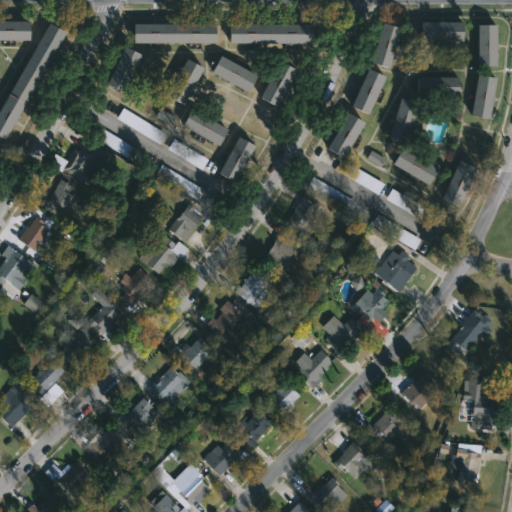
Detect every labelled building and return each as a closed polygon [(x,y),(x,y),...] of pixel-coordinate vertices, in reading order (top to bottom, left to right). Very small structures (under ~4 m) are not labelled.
[(400,43),(397,54),(387,51),(383,65),(366,60),(378,20),(396,26),(392,41),(400,43)] [(0,41),(0,22),(24,23),(24,39),(20,39),(20,42),(0,41)] [(189,43),(130,43),(130,23),(212,24),(212,43),(189,43)] [(294,43),(226,42),(226,23),(308,24),(308,43),(294,43)] [(457,23),(457,42),(445,42),(446,47),(434,47),(434,42),(417,42),(417,23),(457,23)] [(5,132),(1,139),(0,138),(0,98),(43,24),(61,34),(5,132)] [(494,65),(474,65),(473,27),(492,26),(494,65)] [(129,78),(122,92),(103,84),(120,46),(139,54),(129,78)] [(254,75),(244,93),(209,73),(219,55),(254,75)] [(201,68),(181,105),(164,95),(184,58),(201,68)] [(293,71),(272,108),(255,98),(276,62),(293,71)] [(381,91),(376,102),(369,98),(363,112),(346,105),(363,66),(380,74),(374,88),(381,91)] [(489,98),(486,118),(467,115),(475,73),(494,77),(489,98)] [(419,93),(416,93),(417,75),(454,75),(454,93),(419,93)] [(414,101),(404,134),(386,128),(396,95),(414,101)] [(225,127),(215,144),(178,122),(187,105),(225,127)] [(358,138),(352,147),(346,143),(337,156),(321,146),(343,111),(359,121),(351,133),(358,138)] [(252,143),(231,181),(214,171),(235,133),(252,143)] [(79,143),(86,147),(88,144),(98,151),(91,161),(94,162),(85,175),(80,172),(76,178),(59,168),(58,171),(45,163),(51,152),(64,160),(72,148),(75,150),(79,143)] [(432,167),(423,183),(413,177),(411,181),(401,175),(403,171),(388,162),(397,146),(432,167)] [(371,163),(382,164),(382,157),(372,156),(371,163)] [(465,185),(456,206),(436,197),(454,158),(473,167),(465,185)] [(342,176),(377,196),(383,185),(348,165),(342,176)] [(353,203),(313,177),(306,187),(347,214),(353,203)] [(73,198),(63,211),(53,204),(47,212),(37,205),(41,198),(46,201),(46,200),(45,198),(59,179),(69,186),(64,192),(73,198)] [(385,201),(426,224),(432,213),(391,190),(385,201)] [(310,217),(303,228),(296,223),(294,226),(284,220),(299,196),(309,202),(308,204),(315,209),(310,217)] [(185,241),(167,228),(187,202),(194,207),(192,210),(201,217),(190,231),(192,232),(185,241)] [(48,229),(33,251),(17,240),(33,215),(42,221),(40,224),(48,229)] [(420,240),(377,215),(370,226),(413,251),(420,240)] [(295,238),(280,264),(263,254),(278,228),(295,238)] [(165,236),(174,243),(176,240),(186,248),(169,266),(166,263),(157,273),(138,256),(150,242),(155,246),(165,236)] [(36,264),(18,289),(0,276),(0,260),(10,246),(36,264)] [(389,249),(396,254),(399,250),(407,256),(404,260),(414,266),(400,286),(397,283),(394,287),(373,273),(389,249)] [(136,267),(150,280),(142,288),(145,291),(140,297),(136,294),(127,304),(119,296),(122,291),(118,287),(120,284),(116,281),(121,276),(125,279),(136,267)] [(269,284),(251,306),(232,290),(237,284),(238,285),(251,269),(269,284)] [(117,315),(99,334),(93,328),(95,327),(92,324),(88,328),(83,323),(99,305),(87,294),(94,286),(115,306),(111,310),(117,315)] [(375,288),(387,301),(367,323),(349,306),(364,289),(369,294),(375,288)] [(245,318),(222,343),(203,325),(208,319),(212,323),(213,322),(212,320),(228,302),(245,318)] [(470,309),(479,316),(481,314),(488,320),(484,325),(489,330),(483,337),(478,333),(459,358),(443,345),(470,309)] [(347,318),(354,325),(351,328),(357,334),(341,349),(338,345),(333,350),(322,340),(327,335),(322,330),(334,319),(340,324),(347,318)] [(90,343),(83,351),(79,348),(66,363),(55,353),(79,327),(88,335),(85,339),(90,343)] [(201,346),(207,352),(200,359),(204,363),(197,370),(194,367),(188,373),(168,352),(174,346),(177,349),(184,343),(186,346),(196,336),(203,344),(201,346)] [(316,349),(329,360),(318,375),(320,377),(310,389),(286,367),(300,352),(307,358),(316,349)] [(50,360),(61,371),(56,376),(57,377),(39,396),(30,386),(34,383),(29,378),(34,373),(33,372),(36,369),(37,370),(49,358),(50,360)] [(167,366),(174,373),(176,371),(186,382),(163,405),(157,400),(156,401),(144,389),(150,382),(152,384),(156,380),(155,378),(167,366)] [(427,399),(417,408),(411,402),(409,404),(398,393),(420,370),(433,385),(428,390),(431,392),(429,394),(430,395),(427,399)] [(480,379),(479,391),(495,392),(493,417),(481,416),(480,428),(467,427),(470,399),(459,398),(461,379),(466,380),(466,377),(480,379)] [(8,426),(0,418),(0,396),(7,389),(6,388),(12,381),(32,402),(8,426)] [(281,411),(279,414),(270,405),(272,403),(267,398),(282,382),(296,396),(281,411)] [(143,412),(149,419),(138,429),(130,420),(128,421),(133,426),(127,433),(113,418),(118,413),(122,416),(123,415),(122,414),(139,397),(148,407),(143,412)] [(265,416),(261,419),(267,424),(252,441),(248,436),(243,442),(233,433),(236,431),(231,426),(242,415),(246,418),(256,407),(265,416)] [(391,424),(397,430),(386,440),(376,431),(369,438),(360,429),(366,423),(370,427),(371,426),(369,424),(386,408),(395,417),(390,422),(391,424)] [(114,435),(113,437),(119,442),(114,447),(118,451),(108,462),(102,457),(97,463),(82,449),(88,443),(86,441),(94,432),(98,436),(106,427),(114,435)] [(226,439),(238,450),(229,461),(232,463),(228,468),(226,465),(217,476),(207,467),(211,463),(207,458),(211,454),(207,451),(214,445),(218,448),(226,439)] [(350,440),(358,448),(360,446),(366,452),(358,460),(364,465),(352,478),(341,467),(338,470),(330,462),(350,440)] [(477,463),(474,484),(456,482),(460,450),(478,452),(477,463)] [(84,466),(81,469),(87,475),(76,488),(80,493),(73,500),(62,490),(65,486),(62,483),(60,485),(51,477),(49,480),(41,472),(49,463),(61,473),(62,471),(60,469),(64,464),(68,467),(76,458),(84,466)] [(186,507),(183,509),(162,488),(187,463),(201,477),(198,480),(204,486),(198,492),(199,493),(186,507)] [(339,499),(326,511),(322,511),(307,497),(328,476),(336,484),(335,486),(339,490),(334,495),(339,499)] [(54,503),(63,511),(62,511),(26,511),(23,509),(30,501),(33,504),(49,488),(59,498),(54,503)] [(159,490),(178,509),(180,506),(186,511),(154,511),(146,504),(159,490)] [(285,511),(296,501),(306,510),(304,511),(285,511)]
